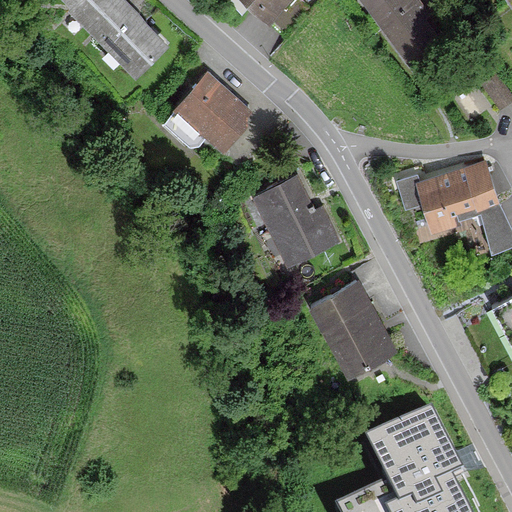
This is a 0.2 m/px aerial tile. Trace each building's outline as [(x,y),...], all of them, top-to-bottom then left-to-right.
[(64,0),(138,74),(171,42),(137,8),(129,0),(64,0)] [(249,0),(264,13),(270,18),(283,4),(286,0),(249,0)] [(311,7),(303,0),(292,0),(286,7),(283,4),(270,18),(288,36),(311,7)] [(431,12),(422,0),(366,0),(410,61),(443,37),(427,14),(431,12)] [(207,67),(175,104),(177,106),(208,133),(226,149),(243,130),(259,112),(207,67)] [(511,99),(511,90),(497,70),(483,81),(502,106),(511,99)] [(208,133),(177,106),(165,118),(191,141),(200,141),(208,133)] [(420,177),(416,178),(424,201),(432,229),(461,220),(460,214),(458,208),(477,202),(478,206),(481,205),(500,199),(487,157),(449,168),(420,177)] [(299,170),(253,191),(287,264),(340,239),(323,202),(315,205),(313,199),(299,170)] [(416,178),(420,177),(418,170),(397,177),(406,206),(424,201),(416,178)] [(511,242),(511,225),(500,199),(481,205),(481,207),(492,249),(511,242)] [(460,214),(481,207),(481,205),(478,206),(477,202),(458,208),(460,214)] [(360,277),(309,303),(347,374),(397,348),(386,327),(360,277)] [(511,291),(492,302),(511,339),(511,291)] [(459,463),(431,405),(370,434),(391,478),(340,502),(345,511),(470,511),(449,468),(459,463)]
